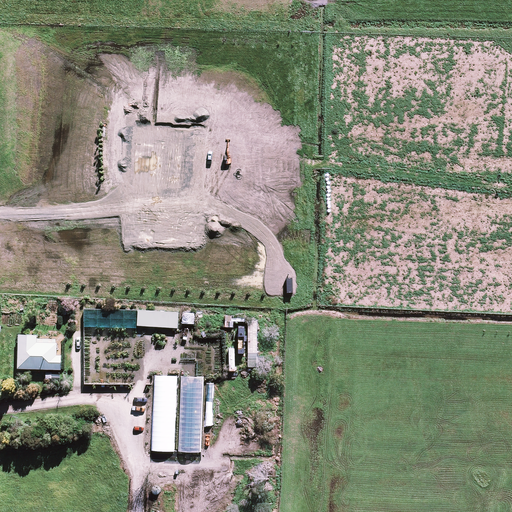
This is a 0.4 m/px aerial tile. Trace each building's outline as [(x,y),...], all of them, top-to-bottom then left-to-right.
[(179,312),(139,310),(138,325),(178,328),(179,312)] [(195,313),(184,312),(183,323),(194,324),(195,313)] [(249,323),(249,366),(258,366),(258,318),(249,318),(249,323)] [(249,366),(249,323),(232,323),(232,349),(232,367),(249,366)] [(38,338),(39,335),(21,334),(19,367),(62,369),(63,355),(57,355),(58,339),(38,338)] [(141,337),(132,336),(131,352),(141,352),(141,337)] [(178,376),(155,375),(151,450),(174,451),(178,376)] [(200,451),(202,378),(183,377),(181,451),(200,451)]
